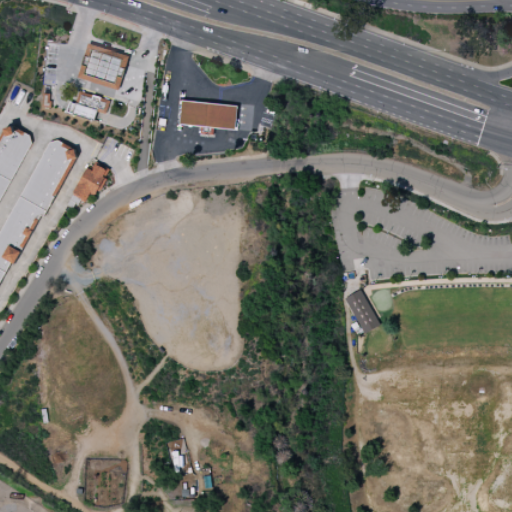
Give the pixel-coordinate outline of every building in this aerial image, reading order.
[(89,47),(79,76),(119,90),(128,58),(89,47)] [(80,92),(74,106),(94,112),(104,115),(108,103),(80,92)] [(185,101),(241,108),(238,131),(182,125),(185,101)] [(67,115),(71,105),(74,106),(94,112),(91,122),(67,115)] [(0,136),(4,129),(13,127),(29,136),(31,143),(0,199),(0,136)] [(0,231),(49,143),(57,140),(64,144),(62,147),(68,151),(73,149),(76,158),(43,218),(41,216),(14,265),(10,263),(0,282),(0,231)] [(71,196),(86,168),(90,170),(94,162),(110,170),(105,179),(106,180),(99,194),(96,193),(94,196),(89,194),(84,203),(71,196)] [(380,326),(361,290),(345,298),(364,334),(380,326)]
